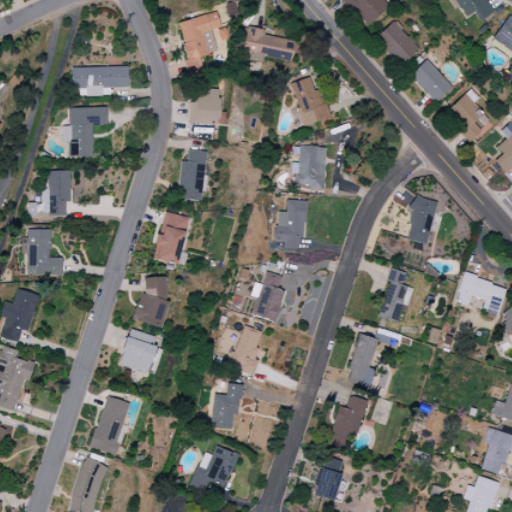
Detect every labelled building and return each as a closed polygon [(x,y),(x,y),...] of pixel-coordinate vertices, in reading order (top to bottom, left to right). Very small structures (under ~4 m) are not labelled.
[(221,0),(228,2),(223,15),(232,18),(237,0),(221,0)] [(342,0),(364,26),(387,8),(380,0),(342,0)] [(452,0),(464,18),(472,13),(478,21),(492,12),(483,0),(452,0)] [(176,23),(189,72),(202,68),(199,58),(216,53),(210,30),(219,28),(215,13),(176,23)] [(491,41),(511,52),(511,19),(505,16),(491,41)] [(418,48),(392,21),(373,39),(399,66),(418,48)] [(263,36),(263,30),(245,27),(242,53),(291,60),(293,40),(263,36)] [(451,87),(425,60),(408,76),(434,103),(451,87)] [(126,67),(70,68),(71,88),(78,88),(78,97),(108,96),(108,88),(126,88),(126,67)] [(288,84),(302,126),(325,119),(311,77),(288,84)] [(187,123),(216,124),(217,90),(193,89),(193,102),(188,102),(187,123)] [(472,103),(477,99),(470,89),(447,108),(471,138),(489,123),(472,103)] [(91,126),(105,126),(104,108),(67,109),(67,127),(60,127),(61,143),(69,142),(69,158),(92,157),(91,126)] [(504,139),(495,148),(500,154),(492,162),(504,175),(511,167),(511,127),(508,123),(498,132),(504,139)] [(324,148),(298,146),(297,164),(290,164),(290,174),(296,174),(296,185),(306,185),(305,190),(322,191),(324,148)] [(199,201),(204,152),(186,150),(185,162),(179,161),(175,199),(199,201)] [(46,172),(46,190),(39,190),(39,205),(27,205),(27,213),(32,213),(32,214),(64,214),(64,203),(68,203),(68,171),(46,172)] [(403,240),(425,245),(435,202),(413,197),(403,240)] [(304,201),(285,201),(285,213),(275,212),(274,242),(282,243),(282,249),(297,249),(298,238),(303,238),(304,201)] [(174,265),(186,218),(163,212),(158,235),(156,235),(150,259),(174,265)] [(26,276),(61,275),(60,258),(49,259),(48,230),(26,230),(26,276)] [(400,286),(403,273),(391,269),(376,316),(395,322),(401,304),(405,306),(410,289),(400,286)] [(274,323),(283,292),(276,290),(279,277),(263,272),(251,316),(274,323)] [(504,286),(461,276),(454,304),(466,306),(468,297),(482,301),(480,312),(496,316),(504,286)] [(158,329),(167,302),(164,301),(163,278),(143,278),(143,281),(130,320),(158,329)] [(0,330),(0,338),(17,343),(19,330),(28,332),(36,295),(15,290),(12,304),(2,302),(0,308),(0,317),(3,318),(0,330)] [(511,332),(511,304),(500,316),(505,321),(499,327),(508,337),(511,332)] [(261,333),(241,326),(226,368),(251,376),(256,362),(251,360),(261,333)] [(144,373),(154,337),(127,329),(116,365),(144,373)] [(377,341),(358,335),(343,382),(362,388),(377,341)] [(32,363),(14,359),(16,351),(0,346),(0,366),(2,367),(1,372),(0,372),(0,407),(13,411),(21,380),(27,381),(32,363)] [(502,404),(494,401),(490,415),(511,422),(511,383),(509,383),(502,404)] [(229,429),(231,415),(236,416),(240,385),(225,384),(224,396),(213,395),(209,427),(229,429)] [(365,402),(348,396),(344,409),(338,407),(327,448),(343,452),(348,436),(355,438),(365,402)] [(127,404),(103,397),(88,448),(112,455),(127,404)] [(384,426),(391,403),(375,398),(369,421),(384,426)] [(482,444),(486,445),(479,470),(499,475),(510,435),(485,429),(482,444)] [(202,453),(188,487),(203,493),(207,483),(221,490),(236,456),(214,446),(210,456),(202,453)] [(71,511),(91,511),(104,465),(80,459),(67,511),(71,511)] [(310,496),(333,501),(340,474),(317,468),(310,496)] [(496,482),(475,477),(472,488),(464,486),(461,500),(467,501),(464,511),(483,511),(484,509),(490,510),(496,482)]
